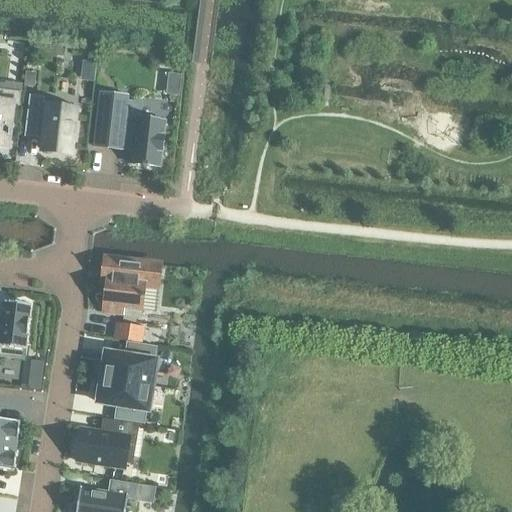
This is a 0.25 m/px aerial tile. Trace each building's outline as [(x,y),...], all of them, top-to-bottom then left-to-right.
[(34,88),(36,74),(26,73),(25,87),(34,88)] [(0,148),(9,150),(10,137),(12,137),(13,132),(11,132),(14,106),(20,106),(23,84),(5,82),(5,81),(0,81),(0,82),(0,81),(0,148)] [(100,99),(94,149),(122,153),(122,150),(131,152),(130,165),(160,169),(166,122),(140,119),(142,104),(127,102),(128,97),(101,94),(100,99)] [(29,96),(25,133),(46,136),(44,152),(69,155),(70,141),(75,141),(77,125),(73,125),(75,106),(44,103),(45,98),(29,96)] [(105,265),(103,280),(108,281),(105,311),(121,313),(122,307),(141,309),(144,285),(158,287),(160,271),(160,266),(106,259),(105,265)] [(0,358),(24,361),(30,306),(3,303),(0,324),(0,326),(0,358)] [(118,324),(115,340),(144,345),(148,329),(118,324)] [(98,360),(95,378),(102,379),(152,386),(156,362),(155,362),(157,348),(126,343),(124,357),(106,354),(105,361),(98,360)] [(95,378),(93,395),(99,396),(98,403),(116,406),(114,421),(145,425),(147,411),(148,411),(152,386),(102,379),(95,378)] [(0,445),(17,447),(20,423),(0,420),(0,445)] [(82,430),(77,462),(124,470),(126,464),(133,465),(139,425),(114,421),(111,435),(100,433),(82,430)] [(0,471),(14,473),(17,447),(0,445),(0,471)] [(81,489),(77,511),(123,511),(126,499),(135,500),(138,486),(111,482),(109,494),(81,489)]
